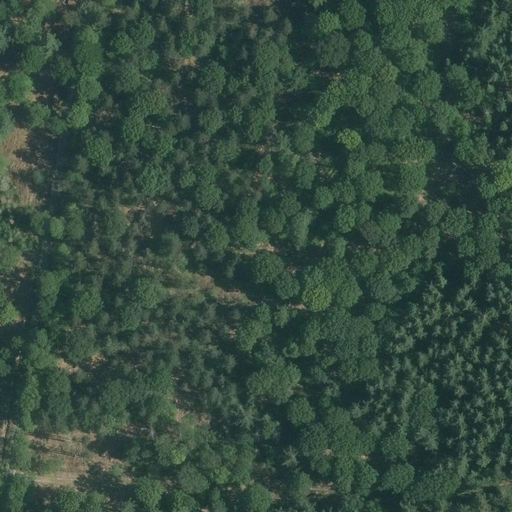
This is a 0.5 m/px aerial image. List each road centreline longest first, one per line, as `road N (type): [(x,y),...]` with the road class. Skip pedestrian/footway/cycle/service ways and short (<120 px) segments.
road 1 (unclassified): [(5,511),(86,0)]
road 2 (track): [(0,476),(256,500),(426,504),(511,487)]
road 3 (track): [(50,223),(262,246),(242,416)]
